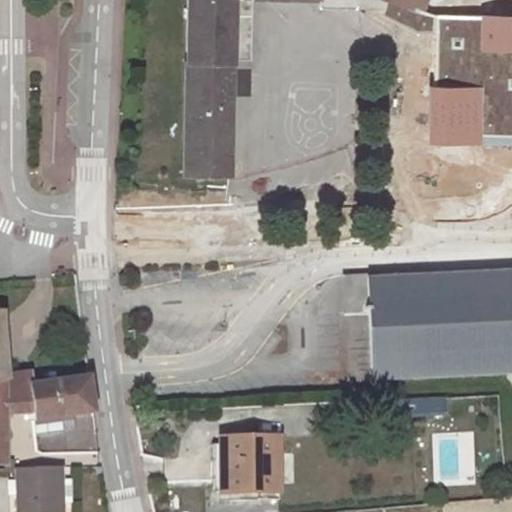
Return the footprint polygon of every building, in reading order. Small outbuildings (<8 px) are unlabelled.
[(189,0),(191,181),(234,182),(234,69),(252,69),(252,43),(243,43),(243,7),(320,5),(321,16),(358,16),(359,7),(358,0),(189,0)] [(358,0),(359,7),(422,30),(425,88),(468,89),(468,136),(511,135),(511,16),(438,14),(427,10),(388,0),(358,0)] [(429,0),(388,0),(427,10),(429,0)] [(511,261),(331,270),(338,373),(505,364),(510,424),(511,423),(511,261)] [(34,412),(30,386),(28,373),(6,376),(0,377),(0,408),(0,415),(34,412)] [(90,378),(30,386),(34,412),(37,433),(60,430),(59,428),(71,427),(70,417),(95,414),(90,378)] [(440,401),(391,403),(391,417),(441,414),(440,401)] [(224,493),(283,489),(279,434),(221,438),(224,493)] [(57,511),(56,468),(13,469),(16,511),(57,511)]
